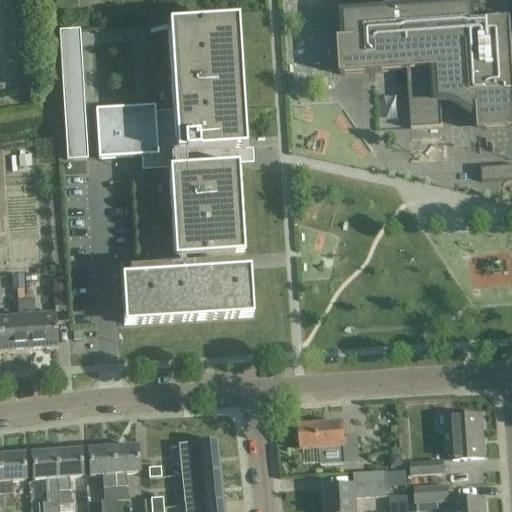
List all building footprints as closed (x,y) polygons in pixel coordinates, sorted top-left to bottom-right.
[(358,0),(360,15),(509,4),(508,0),(358,0)] [(511,47),(509,4),(360,15),(343,16),(344,40),(337,41),(340,77),(406,72),(410,130),(441,129),(440,101),(444,101),(449,102),(453,103),(457,105),(464,110),(467,112),(470,114),(474,115),(477,116),(478,133),(511,130),(511,47)] [(244,151),(236,22),(167,26),(172,113),(154,114),(154,108),(94,111),(97,160),(140,158),(141,172),(168,171),(173,260),(242,256),(237,166),(232,166),(231,152),(244,151)] [(87,161),(79,32),(58,33),(66,162),(87,161)] [(30,157),(18,158),(19,168),(30,168),(30,157)] [(511,167),(480,170),(481,184),(511,181),(511,167)] [(120,278),(122,315),(137,314),(137,326),(237,319),(236,308),(251,307),(249,270),(120,278)] [(22,277),(11,277),(12,291),(17,291),(18,301),(24,301),(23,290),(22,277)] [(5,283),(0,283),(0,307),(8,306),(5,283)] [(64,283),(53,284),(55,307),(66,306),(64,283)] [(34,300),(25,301),(28,350),(57,348),(55,315),(35,316),(34,300)] [(28,350),(25,301),(24,301),(18,301),(19,317),(0,318),(0,347),(0,352),(28,350)] [(481,416),(450,419),(453,462),(485,460),(481,416)] [(343,425),(300,428),(302,452),(319,451),(319,454),(320,467),(343,465),(363,464),(362,454),(358,454),(357,438),(344,439),(343,425)] [(187,445),(177,446),(179,461),(180,472),(181,477),(218,473),(218,468),(215,442),(187,445)] [(136,448),(112,450),(115,503),(127,502),(125,476),(138,475),(136,448)] [(115,511),(115,503),(112,450),(88,451),(89,478),(102,477),(104,503),(101,503),(101,511),(115,511)] [(78,452),(54,454),(57,505),(69,504),(68,480),(80,479),(78,452)] [(57,511),(57,505),(54,454),(30,456),(31,482),(45,481),(46,505),(41,506),(41,511),(57,511)] [(22,456),(0,457),(0,489),(2,510),(12,509),(10,484),(24,483),(22,456)] [(396,457),(390,463),(390,469),(402,468),(401,457),(396,457)] [(412,476),(444,474),(443,462),(412,464),(412,476)] [(160,469),(147,470),(148,480),(160,479),(160,469)] [(218,473),(181,477),(181,483),(184,507),(222,504),(221,493),(218,473)] [(406,473),(384,475),(385,488),(407,487),(406,473)] [(355,511),(355,501),(385,499),(385,488),(384,475),(353,477),(354,488),(324,490),(325,511),(355,511)] [(417,504),(448,502),(447,488),(416,490),(417,504)] [(162,500),(150,500),(150,511),(163,510),(162,500)] [(484,511),(484,500),(452,502),(453,511),(484,511)]
